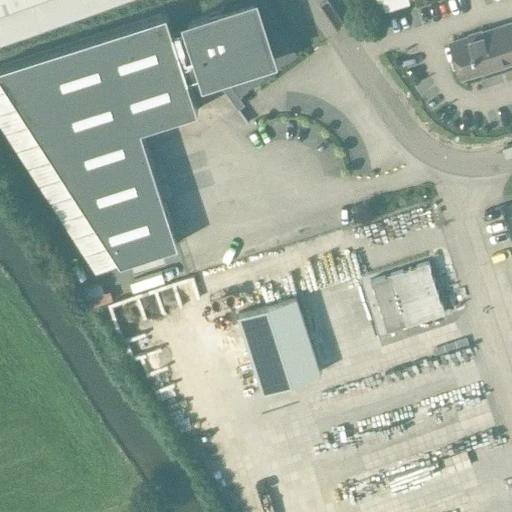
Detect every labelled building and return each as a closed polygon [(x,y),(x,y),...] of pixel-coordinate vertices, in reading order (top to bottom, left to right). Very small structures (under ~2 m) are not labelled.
[(178,243),(141,128),(198,110),(188,78),(205,72),(206,76),(213,74),(238,108),(245,103),(239,95),(249,88),(247,86),(255,81),(256,83),(265,77),(264,76),(272,70),(272,71),(281,65),(281,64),(288,58),(289,59),(298,53),(291,43),(290,44),(285,37),(286,36),(280,27),(279,28),(273,20),(274,19),(268,10),(267,11),(261,4),(262,3),(260,0),(240,0),(237,1),(236,0),(226,3),(219,6),(223,11),(188,22),(190,25),(172,31),(166,12),(0,65),(0,74),(121,261),(178,243)] [(377,0),(378,1),(381,0),(383,0),(386,8),(410,1),(409,0),(377,0)] [(511,22),(450,42),(461,78),(511,61),(511,22)] [(428,261),(390,273),(403,311),(383,318),(387,330),(407,324),(445,312),(428,261)] [(322,372),(296,294),(236,314),(262,392),(322,372)]
